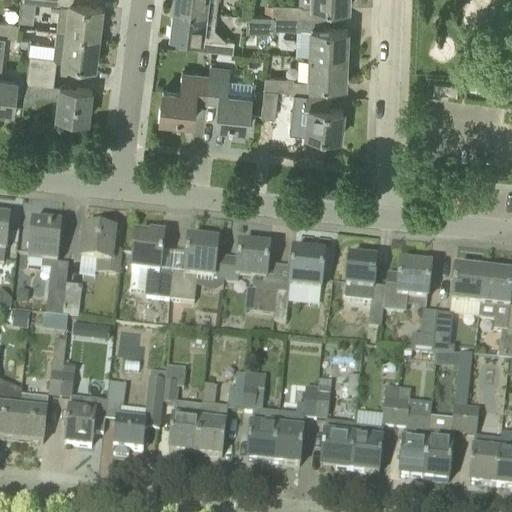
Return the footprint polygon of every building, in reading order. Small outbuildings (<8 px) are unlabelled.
[(101,7),(61,2),(61,0),(21,0),(21,1),(59,6),(56,31),(66,33),(98,36),(101,7)] [(174,0),(174,8),(205,12),(206,0),(174,0)] [(311,0),(311,7),(348,8),(348,0),(311,0)] [(272,3),(272,16),(301,17),(301,5),(272,3)] [(192,50),(207,51),(233,54),(234,41),(202,38),(205,12),(174,8),(171,35),(194,38),(192,50)] [(347,30),(322,29),(323,18),(301,17),(272,16),(246,15),(246,31),(271,32),(271,29),(311,30),(309,56),(350,57),(351,45),(346,45),(347,30)] [(0,22),(0,36),(4,37),(17,39),(19,25),(0,22)] [(98,36),(66,33),(56,31),(53,57),(29,54),(27,68),(55,72),(56,62),(62,62),(94,66),(98,36)] [(0,36),(0,109),(12,111),(16,79),(0,76),(0,70),(4,37),(0,36)] [(277,91),(305,94),(330,97),(331,84),(345,85),(345,70),(350,70),(350,57),(309,56),(308,81),(293,80),(293,78),(265,77),(264,89),(277,91)] [(91,90),(53,85),(55,72),(27,68),(26,83),(39,84),(38,96),(58,99),(56,116),(87,120),(91,90)] [(210,68),(209,76),(206,101),(219,102),(216,125),(247,128),(250,96),(226,93),(229,70),(210,68)] [(206,101),(209,76),(181,73),(179,91),(163,90),(160,118),(191,122),(194,99),(206,101)] [(275,118),(277,98),(277,91),(264,89),(260,117),(275,118)] [(343,110),(329,109),(330,97),(305,94),(304,107),(308,107),(306,135),(340,138),(343,110)] [(0,266),(4,267),(7,242),(9,222),(0,220),(0,266)] [(27,262),(58,265),(62,228),(32,224),(27,262)] [(122,254),(112,253),(114,235),(93,233),(93,231),(83,230),(80,262),(97,264),(95,275),(119,277),(122,254)] [(160,275),(162,259),(164,239),(151,238),(151,240),(135,238),(131,272),(133,272),(131,290),(145,291),(145,300),(169,303),(172,276),(160,275)] [(223,287),(223,284),(226,262),(216,260),(218,245),(188,241),(184,277),(172,276),(169,303),(194,306),(197,279),(214,281),(213,285),(223,287)] [(239,247),(238,263),(226,262),(223,284),(238,286),(239,280),(266,283),(269,251),(239,247)] [(289,289),(300,290),(320,292),(324,257),(293,253),(289,289)] [(381,330),(383,311),(384,306),(372,305),(376,263),(349,260),(344,302),(371,305),(368,329),(381,330)] [(405,314),(407,300),(426,302),(428,285),(427,285),(429,269),(401,265),(399,278),(387,277),(384,306),(383,311),(405,314)] [(68,274),(67,274),(51,272),(46,316),(63,318),(65,296),(66,287),(68,274)] [(455,272),(453,291),(451,305),(480,308),(484,275),(455,272)] [(511,277),(484,275),(480,308),(479,320),(495,322),(494,331),(501,332),(498,360),(511,361),(511,309),(509,309),(511,284),(511,277)] [(66,287),(65,296),(63,318),(79,320),(82,289),(66,287)] [(255,292),(253,314),(253,316),(274,319),(276,294),(255,292)] [(289,295),(276,294),(274,319),(273,324),(286,325),(289,295)] [(423,314),(420,338),(412,337),(410,352),(432,354),(437,316),(423,314)] [(452,318),(437,316),(432,354),(453,357),(454,349),(449,349),(452,318)] [(55,343),(49,398),(60,400),(63,377),(66,344),(55,343)] [(430,420),(427,448),(423,482),(448,485),(454,435),(464,436),(466,412),(471,361),(459,359),(453,422),(430,420)] [(201,424),(200,424),(196,457),(222,460),(227,416),(222,416),(223,410),(214,409),(216,389),(215,389),(217,377),(214,377),(216,361),(207,360),(202,408),(201,424)] [(176,407),(177,390),(183,391),(185,371),(166,369),(165,375),(162,406),(176,407)] [(108,385),(106,405),(104,422),(116,423),(113,451),(114,451),(113,457),(128,458),(129,452),(143,454),(145,432),(159,433),(162,406),(165,375),(150,374),(144,426),(122,423),(126,387),(108,385)] [(75,378),(63,377),(60,400),(72,401),(75,378)] [(359,378),(349,377),(347,399),(357,400),(359,378)] [(319,381),(318,396),(315,421),(328,423),(332,382),(319,381)] [(244,389),(244,392),(242,414),(253,415),(250,430),(247,463),(273,466),(278,417),(255,415),(257,390),(244,389)] [(226,412),(242,414),(244,392),(229,390),(226,412)] [(382,428),(394,429),(397,404),(398,393),(386,391),(382,428)] [(315,421),(318,396),(305,395),(304,407),(302,420),(304,420),(315,421)] [(21,398),(1,396),(0,396),(0,441),(16,443),(20,411),(21,398)] [(21,398),(20,411),(16,443),(43,446),(48,401),(21,398)] [(84,402),(83,414),(69,412),(65,447),(91,450),(93,435),(103,437),(104,422),(106,405),(84,402)] [(402,445),(400,463),(398,479),(423,482),(427,448),(430,420),(408,418),(409,406),(397,404),(394,429),(405,430),(404,445),(402,445)] [(169,454),(196,457),(200,424),(201,424),(202,408),(188,407),(186,422),(172,421),(169,454)] [(479,413),(466,412),(464,436),(476,438),(479,413)] [(301,453),(304,420),(302,420),(278,417),(273,466),(299,469),(301,453)] [(325,424),(322,455),(320,471),(349,474),(353,442),(354,427),(325,424)] [(511,436),(501,436),(500,444),(499,456),(495,490),(511,491),(511,436)] [(468,487),(495,490),(499,456),(500,444),(473,441),(468,487)] [(382,445),(353,442),(349,474),(378,477),(382,445)]
